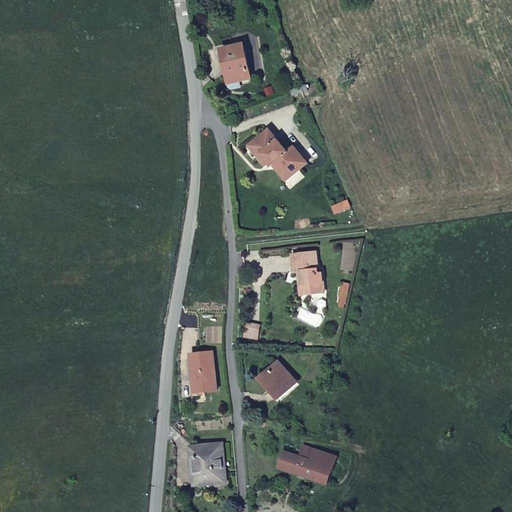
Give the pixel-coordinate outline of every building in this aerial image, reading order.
[(245,44),(224,49),(232,82),(241,80),(253,77),(245,44)] [(241,80),(232,82),(233,89),(242,87),(241,80)] [(280,155),(262,131),(252,139),(255,143),(248,148),(253,155),(250,157),(257,168),(260,165),(267,161),(269,164),(265,167),(277,184),(300,167),(287,149),(280,155)] [(255,143),(252,139),(242,146),(250,157),(253,155),(248,148),(255,143)] [(260,165),(263,169),(265,167),(269,164),(267,161),(260,165)] [(315,297),(312,276),(307,277),(304,256),(282,261),(285,278),(291,277),(294,291),(299,290),(301,300),(315,297)] [(299,290),(294,291),(291,292),(293,301),(301,300),(299,290)] [(199,375),(201,394),(220,393),(216,353),(193,356),(195,376),(199,375)] [(263,385),(284,409),(302,393),(280,369),(263,385)] [(228,482),(224,445),(192,447),(195,482),(215,480),(215,484),(228,482)] [(337,455),(322,449),(318,459),(321,459),(316,474),(327,478),(337,455)] [(321,459),(318,459),(309,457),(310,452),(303,452),(301,456),(291,455),(289,470),(316,474),(321,459)]
